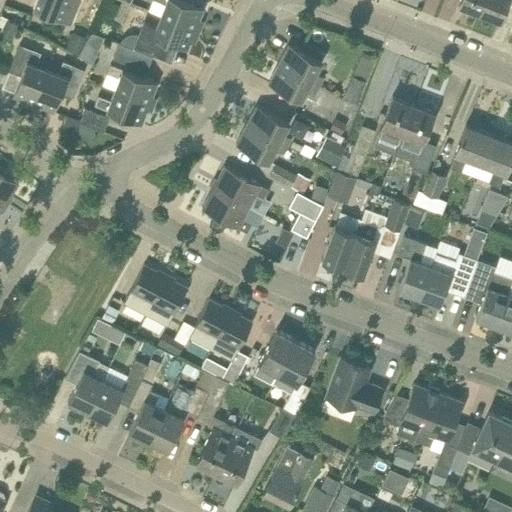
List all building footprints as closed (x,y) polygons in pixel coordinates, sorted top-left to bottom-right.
[(36,0),(34,8),(70,22),(78,0),(36,0)] [(161,13),(186,23),(200,28),(203,22),(198,20),(204,6),(188,0),(160,0),(165,2),(161,13)] [(459,0),(459,2),(479,10),(483,0),(459,0)] [(483,0),(479,10),(500,18),(507,0),(483,0)] [(145,19),(139,34),(134,47),(153,54),(162,57),(168,40),(187,47),(193,33),(197,35),(200,28),(186,23),(161,13),(157,24),(145,19)] [(13,34),(18,23),(7,18),(2,30),(13,34)] [(79,53),(86,35),(74,29),(66,48),(79,53)] [(85,43),(99,49),(104,35),(92,31),(85,43)] [(153,54),(134,47),(119,41),(113,56),(147,69),(153,54)] [(37,63),(41,51),(20,42),(9,70),(21,74),(13,93),(27,99),(26,103),(32,106),(48,67),(37,63)] [(279,61),(288,66),(320,83),(324,75),(316,71),(322,59),(289,42),(279,61)] [(59,71),(48,67),(32,106),(39,109),(40,104),(55,110),(62,90),(74,95),(85,68),(63,59),(59,71)] [(320,83),(288,66),(279,61),(268,81),(301,98),(307,87),(316,91),(320,83)] [(158,80),(145,75),(120,66),(111,62),(107,71),(119,76),(115,87),(140,97),(154,102),(157,96),(152,94),(158,80)] [(353,73),(345,92),(343,97),(356,102),(366,79),(353,73)] [(154,102),(140,97),(115,87),(111,98),(99,94),(95,103),(107,107),(107,108),(142,121),(147,107),(152,109),(154,102)] [(393,94),(379,131),(399,139),(414,102),(393,94)] [(434,110),(414,102),(399,139),(420,147),(434,110)] [(247,122),(288,144),(292,136),(283,132),(290,120),(257,103),(247,122)] [(86,106),(84,108),(80,120),(104,129),(110,115),(86,106)] [(348,124),(336,117),(331,127),(342,133),(348,124)] [(236,142),(269,159),(275,148),(283,152),(288,144),(247,122),(236,142)] [(466,122),(456,150),(450,165),(462,169),(467,154),(481,160),(492,132),(466,122)] [(511,139),(492,132),(481,160),(495,165),(489,180),(500,184),(506,169),(511,154),(511,139)] [(341,142),(327,134),(316,154),(330,162),(341,142)] [(357,173),(367,148),(354,144),(345,168),(357,173)] [(225,163),(214,185),(250,204),(256,192),(265,197),(270,187),(261,183),(261,182),(225,163)] [(271,174),(291,185),(296,176),(297,174),(276,163),(271,174)] [(416,195),(425,171),(413,166),(403,190),(416,195)] [(0,197),(6,202),(19,181),(0,168),(0,197)] [(431,168),(418,202),(428,206),(433,195),(438,197),(446,174),(431,168)] [(348,201),(357,176),(336,169),(327,193),(348,201)] [(307,182),(296,176),(291,185),(303,191),(307,182)] [(380,194),(383,183),(374,180),(371,191),(380,194)] [(250,204),(214,185),(202,207),(238,226),(238,225),(247,230),(252,221),(243,216),(250,204)] [(482,207),(495,211),(506,193),(490,187),(482,207)] [(395,196),(385,223),(400,228),(410,202),(395,196)] [(423,209),(410,205),(405,218),(418,223),(423,209)] [(293,226),(308,233),(316,217),(302,209),(293,226)] [(356,230),(335,222),(322,258),(343,266),(356,230)] [(280,225),(274,237),(286,243),(292,231),(280,225)] [(356,230),(343,266),(363,273),(376,237),(356,230)] [(397,252),(410,256),(399,286),(420,294),(435,251),(434,251),(436,248),(426,244),(427,241),(404,233),(397,252)] [(447,254),(446,255),(435,251),(420,294),(441,302),(446,288),(464,294),(477,257),(458,250),(456,257),(447,254)] [(495,268),(511,272),(511,256),(500,253),(495,268)] [(477,257),(464,294),(481,301),(476,315),(497,323),(511,282),(511,275),(494,269),(496,264),(477,257)] [(161,282),(166,274),(144,262),(124,301),(146,312),(161,282)] [(166,274),(161,282),(146,312),(167,323),(188,285),(166,274)] [(511,282),(497,323),(511,328),(511,282)] [(209,297),(189,335),(211,347),(231,308),(209,297)] [(113,321),(120,309),(109,303),(103,315),(113,321)] [(211,347),(232,358),(253,320),(231,308),(211,347)] [(101,333),(107,321),(97,316),(92,329),(101,333)] [(277,328),(259,361),(278,372),(296,338),(277,328)] [(158,344),(168,349),(174,337),(164,332),(158,344)] [(179,354),(185,343),(174,337),(168,349),(179,354)] [(296,338),(278,372),(298,382),(316,348),(296,338)] [(153,353),(156,345),(145,340),(142,348),(153,353)] [(88,409),(103,377),(93,372),(100,359),(80,348),(65,375),(77,381),(68,399),(88,409)] [(382,387),(372,382),(371,382),(370,382),(369,382),(369,383),(368,383),(368,384),(367,384),(367,385),(363,383),(370,365),(342,354),(327,394),(321,408),(350,419),(356,405),(356,403),(374,409),(382,387)] [(134,392),(147,363),(136,357),(122,386),(123,387),(134,392)] [(187,359),(182,370),(196,376),(201,366),(187,359)] [(134,392),(128,403),(139,409),(129,428),(149,438),(164,406),(154,402),(160,390),(151,387),(154,382),(142,376),(148,363),(147,363),(134,392)] [(221,376),(229,380),(235,382),(241,369),(228,363),(221,376)] [(218,403),(229,380),(221,376),(217,374),(206,398),(218,403)] [(108,418),(118,398),(123,387),(122,386),(103,377),(88,409),(108,418)] [(415,438),(423,441),(441,391),(438,390),(440,387),(429,382),(427,386),(414,381),(401,419),(419,426),(415,438)] [(185,408),(198,414),(209,390),(197,384),(185,408)] [(441,391),(423,441),(430,444),(435,432),(446,435),(429,482),(442,487),(457,446),(466,423),(455,419),(462,399),(441,391)] [(289,395),(283,406),(294,412),(300,401),(289,395)] [(164,406),(149,438),(169,448),(184,416),(164,406)] [(281,435),(294,412),(283,406),(270,428),(281,435)] [(466,423),(457,446),(470,452),(473,446),(497,457),(511,424),(511,419),(490,409),(480,429),(466,423)] [(209,423),(213,425),(196,461),(216,470),(234,434),(238,424),(214,413),(209,423)] [(234,434),(216,470),(236,480),(253,445),(258,447),(263,436),(238,424),(234,434)] [(511,424),(497,457),(511,464),(511,424)] [(333,446),(327,443),(321,453),(327,456),(333,446)] [(278,462),(262,493),(289,506),(304,475),(313,457),(302,452),(287,444),(278,462)] [(410,469),(415,451),(398,446),(393,463),(410,469)] [(370,469),(375,458),(360,451),(355,462),(370,469)] [(403,489),(409,473),(390,465),(384,482),(403,489)] [(452,493),(456,483),(446,478),(442,488),(452,493)] [(336,496),(346,501),(341,511),(366,511),(367,510),(374,496),(344,481),(336,496)] [(304,511),(325,511),(335,494),(314,484),(301,510),(304,511)] [(61,511),(48,505),(50,499),(36,493),(27,511),(61,511)] [(510,511),(511,509),(511,505),(505,502),(500,511),(510,511)]
